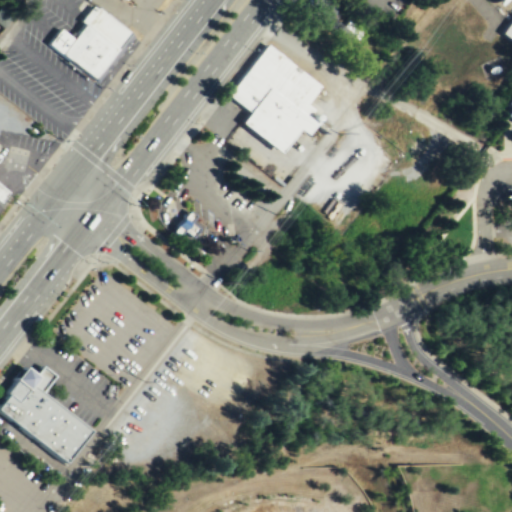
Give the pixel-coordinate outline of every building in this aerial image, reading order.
[(305,0),(327,0),(333,5),(321,21),(301,5),(305,0)] [(88,76),(123,30),(93,5),(91,6),(88,3),(75,18),(79,21),(67,36),(54,26),(42,41),(88,76)] [(11,13),(0,5),(0,25),(2,27),(11,13)] [(511,15),(499,33),(511,43),(511,15)] [(315,85),(262,42),(223,94),(245,111),(237,122),(275,151),(294,127),(301,132),(310,121),(304,116),(310,108),(303,103),(315,85)] [(511,111),(511,85),(500,102),(511,111)] [(188,236),(173,224),(179,216),(194,227),(188,236)] [(0,417),(55,461),(81,429),(21,382),(26,374),(18,367),(0,390),(0,417)]
